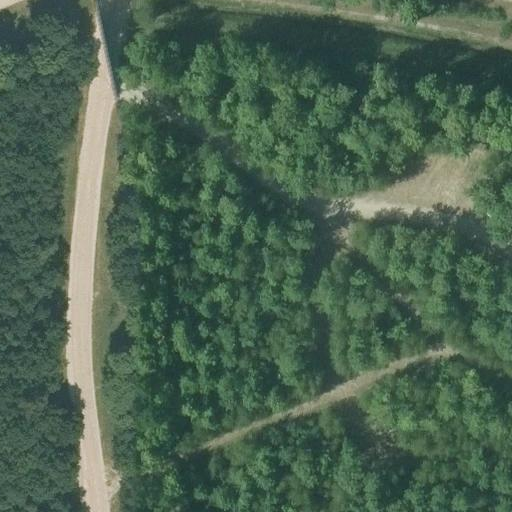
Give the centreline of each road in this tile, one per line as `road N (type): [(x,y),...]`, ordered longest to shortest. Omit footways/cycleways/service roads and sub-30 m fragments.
road 1 (track): [(115,0),(81,205),(76,343),(98,511)]
road 2 (track): [(511,252),(470,226),(371,210),(336,213),(294,198),(102,78)]
road 3 (unknown): [(511,369),(426,344),(403,298),(336,213)]
